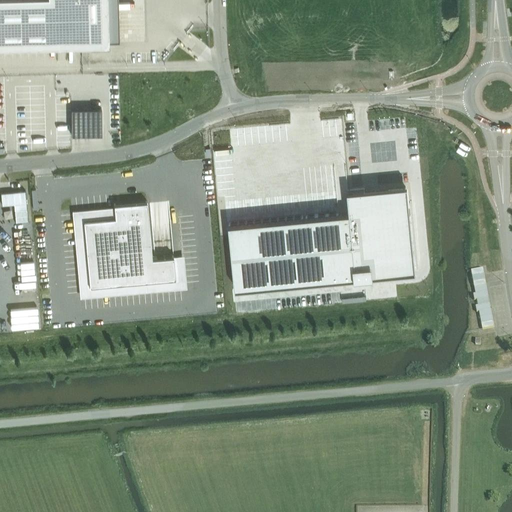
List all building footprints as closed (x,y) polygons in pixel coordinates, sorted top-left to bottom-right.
[(0,0),(0,46),(4,46),(12,46),(20,46),(28,45),(36,45),(44,45),(52,45),(70,44),(78,44),(108,43),(108,38),(108,35),(108,25),(107,16),(107,7),(106,0),(0,0)] [(118,0),(106,0),(108,38),(119,38),(118,0)] [(101,108),(71,108),(71,134),(101,134),(101,108)] [(349,211),(229,223),(235,288),(416,271),(410,202),(408,187),(365,191),(364,188),(357,188),(347,189),(349,211)] [(25,190),(0,192),(2,205),(14,204),(15,222),(28,220),(25,190)] [(115,217),(83,220),(89,287),(175,279),(173,256),(152,258),(147,201),(113,204),(114,206),(115,217)] [(115,217),(114,206),(72,210),(80,297),(187,287),(184,255),(173,256),(175,279),(89,287),(83,220),(115,217)] [(470,271),(471,278),(475,296),(473,296),(474,304),(477,303),(477,307),(475,308),(477,316),(479,315),(482,332),(495,330),(484,276),(482,269),(470,271)]
